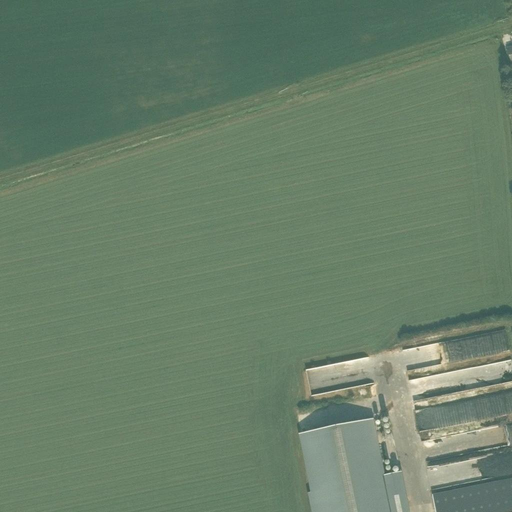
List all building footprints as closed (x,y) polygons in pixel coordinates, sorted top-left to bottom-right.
[(498,353),(510,350),(506,333),(485,338),(486,345),(490,344),(492,350),(497,349),(498,353)] [(419,360),(418,350),(400,351),(401,370),(420,369),(420,360),(419,360)] [(376,357),(306,370),(311,396),(381,383),(376,357)] [(511,392),(478,398),(481,418),(511,413),(511,392)] [(413,402),(416,410),(423,408),(420,400),(413,402)] [(313,494),(308,495),(311,511),(408,511),(401,473),(383,476),(372,420),(301,434),(313,494)] [(420,431),(421,439),(471,429),(469,422),(420,431)] [(511,511),(511,480),(432,497),(435,511),(511,511)]
